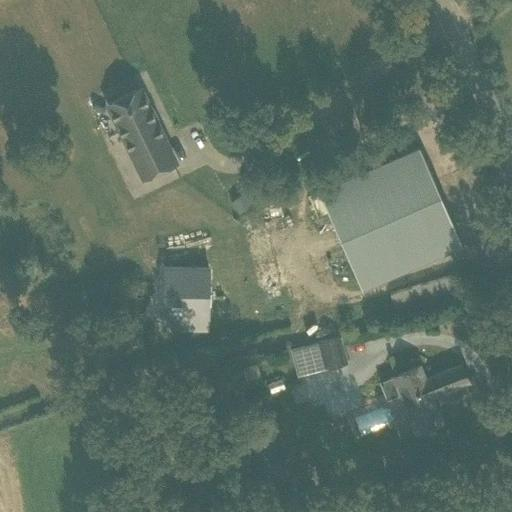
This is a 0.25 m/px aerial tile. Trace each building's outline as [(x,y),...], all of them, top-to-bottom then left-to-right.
[(143,178),(176,162),(140,88),(108,104),(143,178)] [(419,145),(414,148),(318,190),(361,289),(462,244),(419,145)] [(243,192),(230,203),(238,214),(251,203),(243,192)] [(178,297),(178,310),(162,310),(162,330),(209,331),(209,269),(163,269),(162,297),(178,297)] [(463,274),(391,293),(398,318),(469,298),(463,274)] [(348,364),(342,343),(340,336),(317,343),(324,370),(348,364)] [(469,381),(464,369),(462,363),(425,378),(420,365),(380,381),(387,399),(400,393),(410,419),(415,417),(421,432),(430,428),(430,429),(435,427),(434,426),(442,423),(432,396),(469,381)] [(277,484),(301,469),(293,456),(269,471),(277,484)]
